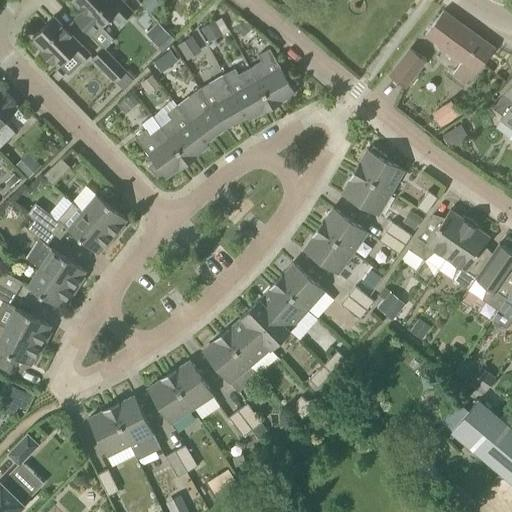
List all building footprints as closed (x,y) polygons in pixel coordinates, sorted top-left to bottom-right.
[(72,0),(83,11),(75,19),(91,36),(113,14),(121,22),(132,11),(120,0),(72,0)] [(144,0),(142,3),(151,12),(161,2),(158,0),(144,0)] [(431,27),(425,35),(434,41),(458,59),(464,63),(477,73),(495,49),(495,48),(490,44),(469,29),(460,22),(446,12),(443,10),(431,27)] [(240,16),(232,26),(245,37),(253,27),(240,16)] [(81,44),(54,17),(32,38),(44,50),(42,52),(52,63),(54,61),(59,66),(73,52),(83,61),(90,54),(81,45),(81,44)] [(202,29),(210,43),(224,35),(216,21),(202,29)] [(159,22),(148,32),(159,43),(170,32),(159,22)] [(191,36),(178,45),(185,56),(198,47),(191,36)] [(125,73),(126,71),(103,48),(93,58),(115,81),(117,79),(124,86),(126,84),(127,85),(133,80),(125,73)] [(285,75),(270,48),(258,55),(262,61),(250,68),(273,108),(278,105),(277,103),(295,93),(293,88),(298,83),(288,74),(285,75)] [(425,60),(411,48),(390,75),(404,87),(425,60)] [(160,57),(170,70),(180,63),(171,50),(160,57)] [(223,75),(247,117),(249,119),(267,108),(268,110),(273,108),(250,68),(239,74),(235,68),(223,75)] [(142,82),(146,87),(156,79),(152,74),(142,82)] [(199,88),(225,127),(242,117),(243,119),(247,117),(223,75),(199,88)] [(511,134),(510,138),(511,139),(511,83),(493,108),(503,116),(500,119),(511,127),(511,134)] [(178,105),(207,143),(211,141),(209,139),(225,127),(199,88),(178,105)] [(0,147),(16,132),(4,120),(17,108),(14,105),(16,103),(5,92),(3,94),(0,90),(0,147)] [(139,102),(132,93),(123,99),(130,109),(139,102)] [(450,99),(432,111),(441,125),(460,112),(450,99)] [(161,127),(188,163),(193,160),(191,158),(208,146),(207,143),(178,105),(167,113),(171,119),(161,127)] [(441,133),(449,147),(469,135),(460,121),(441,133)] [(150,135),(146,129),(135,137),(153,161),(148,167),(157,176),(163,174),(166,178),(183,165),(184,167),(188,163),(161,127),(150,135)] [(354,170),(391,192),(404,170),(386,159),(387,157),(373,146),(370,150),(367,149),(359,164),(358,163),(354,170)] [(29,178),(42,165),(28,151),(16,164),(29,178)] [(61,158),(43,176),(52,185),(70,167),(61,158)] [(342,193),(378,214),(391,192),(354,170),(349,178),(350,179),(342,193)] [(15,173),(6,181),(11,187),(20,178),(15,173)] [(417,207),(426,214),(438,197),(428,191),(417,207)] [(127,219),(96,193),(83,209),(82,210),(115,238),(125,226),(123,224),(127,219)] [(115,238),(82,210),(72,202),(57,219),(44,209),(43,208),(36,203),(29,213),(35,218),(35,219),(55,234),(58,230),(63,224),(68,227),(98,253),(103,248),(105,250),(115,238)] [(368,231),(333,207),(323,221),(322,221),(317,227),(353,252),(368,231)] [(409,249),(426,260),(434,275),(438,269),(446,258),(473,219),(461,215),(460,216),(450,209),(445,217),(445,218),(440,225),(430,218),(425,224),(412,245),(409,249)] [(410,210),(402,222),(415,230),(423,218),(410,210)] [(26,258),(40,267),(76,291),(85,277),(82,276),(84,272),(86,270),(82,268),(52,248),(47,244),(55,234),(35,219),(27,229),(39,238),(26,258)] [(473,219),(446,258),(457,265),(453,279),(468,289),(490,258),(489,258),(480,252),(490,237),(480,230),(481,229),(480,227),(473,219)] [(393,222),(386,231),(406,244),(412,235),(393,222)] [(313,235),(304,249),(338,273),(353,252),(317,227),(312,235),(313,235)] [(406,244),(386,231),(380,240),(399,253),(406,244)] [(490,258),(468,289),(482,299),(498,309),(511,289),(511,273),(510,272),(511,268),(511,251),(498,243),(492,253),(489,258),(490,258)] [(281,274),(276,280),(308,309),(325,290),(294,262),(282,275),(281,274)] [(76,291),(40,267),(28,285),(61,307),(65,302),(67,304),(72,296),(76,291)] [(0,283),(16,293),(22,284),(23,282),(1,269),(0,268),(0,283)] [(371,270),(364,280),(374,287),(381,277),(371,270)] [(271,288),(260,299),(291,328),(308,309),(276,280),(270,287),(271,288)] [(10,304),(16,293),(0,283),(0,298),(3,300),(10,304)] [(355,286),(348,295),(367,309),(373,301),(355,286)] [(378,306),(392,319),(406,303),(386,286),(379,294),(384,299),(378,306)] [(511,289),(498,309),(493,318),(506,327),(511,322),(511,289)] [(367,309),(348,295),(341,304),(360,318),(367,309)] [(240,317),(240,318),(271,350),(284,337),(291,330),(290,330),(291,328),(260,299),(259,299),(252,305),(240,317)] [(45,322),(15,307),(10,304),(3,300),(0,306),(0,324),(44,346),(51,332),(48,331),(51,325),(45,322)] [(223,331),(221,334),(250,367),(271,350),(240,318),(229,328),(228,327),(223,331)] [(421,339),(431,326),(419,318),(410,330),(421,339)] [(44,346),(0,324),(0,349),(2,350),(0,354),(0,369),(9,373),(17,357),(22,360),(31,364),(34,359),(37,360),(44,346)] [(203,351),(216,366),(231,384),(250,367),(221,334),(215,339),(216,340),(203,351)] [(323,365),(332,373),(346,359),(337,350),(323,365)] [(454,351),(448,359),(456,365),(462,357),(454,351)] [(176,369),(169,374),(194,409),(216,395),(191,360),(176,369)] [(332,373),(323,365),(309,379),(318,387),(332,373)] [(482,366),(471,381),(486,391),(496,377),(482,366)] [(194,409),(169,374),(162,379),(163,380),(149,390),(173,423),(194,409)] [(9,385),(1,402),(19,411),(28,394),(9,385)] [(119,402),(111,405),(130,445),(153,434),(143,413),(135,395),(119,403),(119,402)] [(310,404),(302,395),(289,408),(297,417),(310,404)] [(450,432),(511,484),(511,426),(479,398),(469,409),(452,430),(450,432)] [(458,401),(441,420),(452,430),(469,409),(458,401)] [(237,409),(252,429),(255,426),(261,421),(247,402),(237,409)] [(88,418),(107,457),(130,445),(111,405),(103,409),(104,411),(88,418)] [(252,429),(237,409),(228,416),(242,436),(252,429)] [(266,428),(261,421),(255,426),(260,433),(266,428)] [(19,465),(23,461),(39,445),(27,434),(8,454),(19,465)] [(407,439),(397,449),(406,457),(416,447),(407,439)] [(186,445),(175,451),(187,472),(197,466),(186,445)] [(187,472),(175,451),(165,457),(176,478),(187,472)] [(232,456),(234,466),(246,463),(243,453),(232,456)] [(118,490),(117,487),(108,469),(98,474),(108,496),(118,490)] [(22,504),(33,493),(12,472),(1,483),(0,482),(0,511),(16,511),(23,505),(22,504)] [(188,511),(184,500),(167,506),(169,511),(188,511)]
